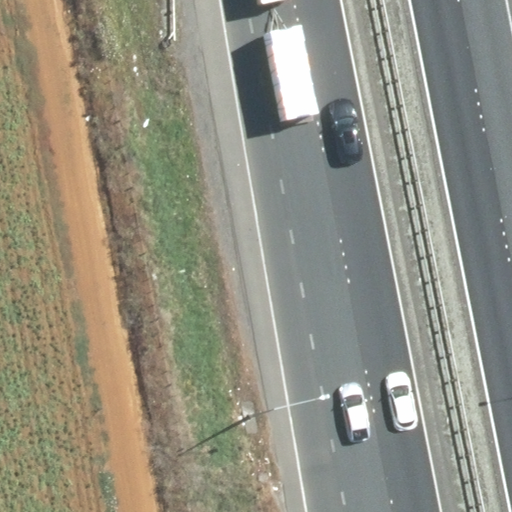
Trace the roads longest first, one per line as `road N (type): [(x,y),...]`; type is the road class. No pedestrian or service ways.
road 1 (motorway): [(392,511),(294,0)]
road 2 (motorway): [(455,0),(511,302)]
